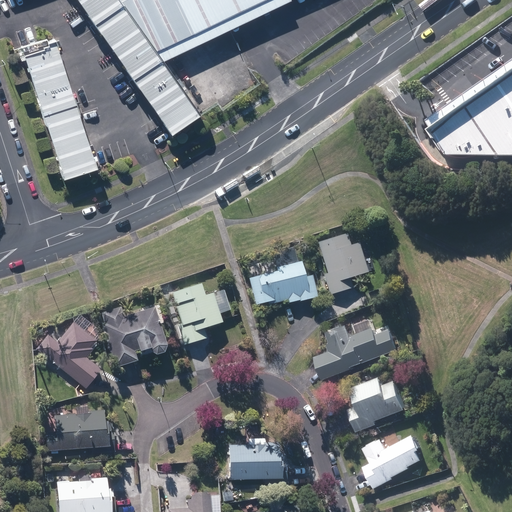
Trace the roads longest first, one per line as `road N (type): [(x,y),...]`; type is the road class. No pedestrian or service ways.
road 1 (secondary): [(37,243),(106,222),(203,175),(464,0)]
road 2 (residential): [(340,511),(301,406),(265,380),(221,385),(158,422)]
